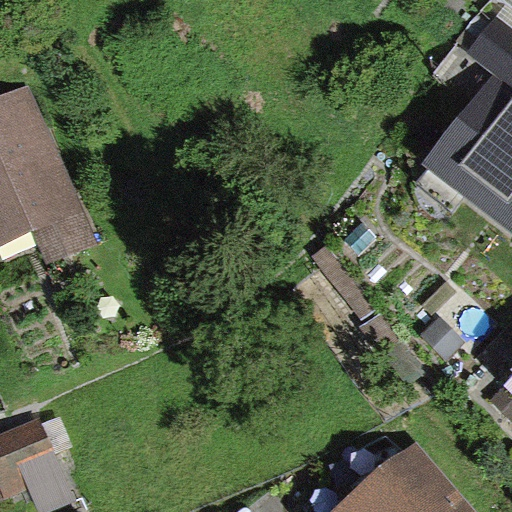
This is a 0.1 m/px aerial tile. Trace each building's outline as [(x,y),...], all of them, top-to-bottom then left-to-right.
[(473,42),(511,75),(511,24),(498,13),(473,42)] [(460,160),(511,208),(511,95),(495,79),(432,147),(454,167),(460,160)] [(15,92),(0,99),(0,235),(24,224),(44,265),(88,244),(15,92)] [(511,333),(496,349),(511,365),(511,333)] [(0,430),(0,492),(16,486),(28,511),(45,511),(68,501),(29,417),(0,430)] [(334,511),(466,511),(411,447),(334,511)]
